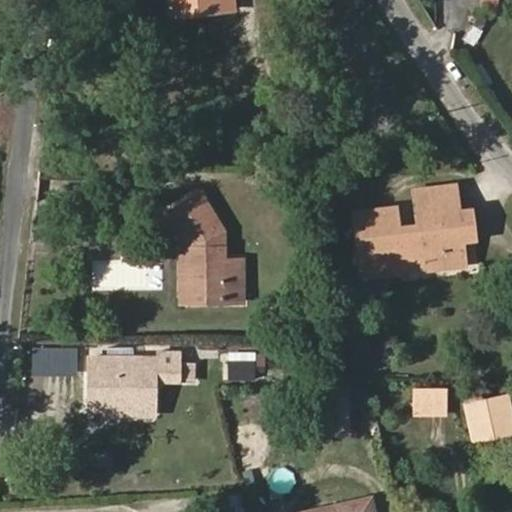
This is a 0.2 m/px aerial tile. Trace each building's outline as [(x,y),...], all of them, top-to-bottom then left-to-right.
[(221,10),(220,0),(169,0),(171,14),(221,10)] [(231,9),(230,0),(220,0),(221,10),(231,9)] [(511,0),(479,0),(479,8),(511,10),(511,0)] [(312,152),(301,128),(277,138),(288,162),(312,152)] [(477,238),(472,205),(460,207),(457,184),(441,186),(445,223),(439,223),(440,232),(460,230),(461,240),(477,238)] [(461,240),(460,230),(440,232),(439,223),(445,223),(441,186),(412,189),(416,223),(397,225),(394,206),(351,211),(359,276),(402,271),(401,263),(422,261),(423,269),(464,264),(461,240)] [(222,259),(222,230),(199,192),(166,212),(186,246),(187,291),(221,291),(222,301),(242,301),(241,259),(222,259)] [(222,301),(221,291),(187,291),(186,246),(178,246),(179,301),(222,301)] [(27,341),(27,355),(69,356),(69,342),(27,341)] [(153,414),(154,379),(192,379),(193,364),(180,364),(180,352),(156,352),(156,358),(88,358),(88,408),(115,409),(115,414),(153,414)] [(252,359),(224,360),(226,381),(253,379),(252,359)] [(445,412),(445,386),(413,386),(413,412),(445,412)] [(479,399),(476,386),(460,390),(463,403),(479,399)] [(511,432),(511,412),(508,393),(485,398),(494,437),(511,432)] [(494,437),(485,398),(479,399),(463,403),(471,441),(494,437)] [(335,431),(334,399),(324,400),(324,404),(325,432),(335,431)] [(325,432),(324,404),(308,404),(310,433),(325,432)] [(243,511),(241,493),(228,495),(229,511),(243,511)] [(372,511),(369,497),(303,511),(372,511)]
